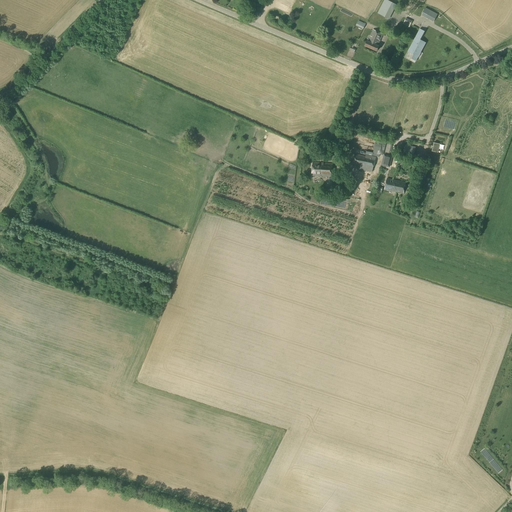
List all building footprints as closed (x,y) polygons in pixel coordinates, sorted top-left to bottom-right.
[(388,19),(395,4),(386,0),(383,0),(377,13),(388,19)] [(363,29),(365,25),(358,21),(356,26),(363,29)] [(377,46),(383,34),(373,30),(367,41),(364,46),(376,51),(379,46),(377,46)] [(419,39),(421,37),(416,35),(407,51),(413,54),(411,59),(415,61),(425,43),(419,39)] [(365,156),(355,154),(352,165),(373,169),(375,159),(378,160),(379,155),(382,155),(383,154),(383,155),(383,154),(386,142),(376,139),(369,138),(366,151),(365,156)] [(431,151),(438,153),(440,144),(433,142),(431,151)] [(407,152),(408,148),(411,148),(410,153),(413,154),(415,147),(405,145),(403,152),(407,152)] [(392,156),(384,154),(381,165),(389,168),(392,156)] [(332,177),(333,164),(312,163),(311,176),(332,177)] [(403,194),(406,182),(387,178),(384,190),(403,194)]
